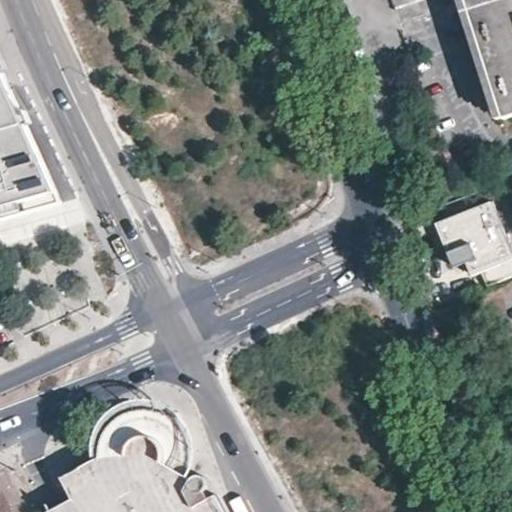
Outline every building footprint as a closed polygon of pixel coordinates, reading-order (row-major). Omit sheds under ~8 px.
[(69,0),(73,18),(98,28),(138,112),(191,87),(180,44),(221,33),(210,0),(69,0)] [(511,115),(511,0),(467,0),(504,118),(511,115)] [(0,62),(0,219),(64,201),(0,62)] [(511,270),(511,256),(492,201),(439,220),(454,261),(475,254),(480,267),(471,271),(476,284),(511,270)] [(191,476),(188,479),(182,475),(185,467),(187,453),(185,440),(178,427),(166,416),(161,414),(153,411),(146,409),(130,409),(119,416),(111,421),(103,434),(99,446),(97,458),(58,479),(64,490),(70,501),(76,511),(222,511),(214,496),(206,500),(203,493),(207,486),(206,480),(202,475),(197,475),(191,476)] [(76,511),(70,501),(51,511),(49,511),(76,511)]
